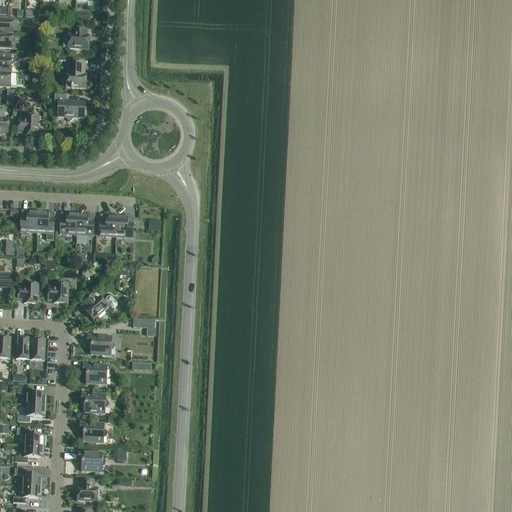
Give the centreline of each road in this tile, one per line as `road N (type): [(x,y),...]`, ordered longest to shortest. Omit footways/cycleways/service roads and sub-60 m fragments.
road 1 (tertiary): [(178,511),(187,188)]
road 2 (residential): [(54,511),(63,334),(0,323)]
road 3 (residential): [(0,153),(76,154),(96,140),(109,0)]
road 4 (residential): [(0,195),(132,202)]
